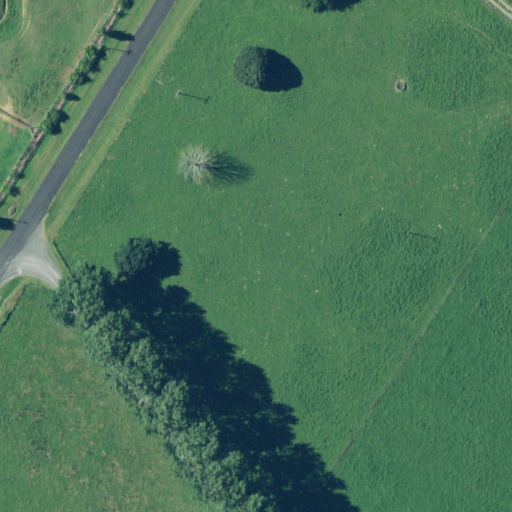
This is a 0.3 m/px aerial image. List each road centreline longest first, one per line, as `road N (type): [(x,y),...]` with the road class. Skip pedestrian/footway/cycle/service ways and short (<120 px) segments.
road 1 (unknown): [(11,242),(231,511)]
road 2 (unclassified): [(160,0),(0,260)]
